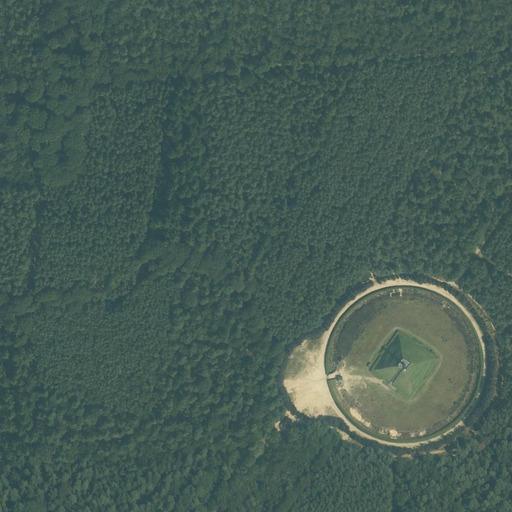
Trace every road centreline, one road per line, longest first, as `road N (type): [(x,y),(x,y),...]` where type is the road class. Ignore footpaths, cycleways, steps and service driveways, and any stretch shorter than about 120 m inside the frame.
road 1 (track): [(50,511),(26,303),(42,202),(37,174),(75,166),(88,82)]
road 2 (track): [(446,293),(476,326),(485,367),(477,401),(451,432),(415,445),(376,441),(337,412),(324,378)]
road 3 (track): [(241,291),(359,56)]
road 4 (track): [(0,309),(56,291),(120,294),(154,245),(204,254)]
road 5 (track): [(446,293),(389,283),(349,302),(323,344),(324,378)]
road 6 (track): [(204,254),(194,72)]
road 7 (track): [(324,378),(229,485),(216,511)]
road 8 (track): [(194,72),(341,58)]
road 9 (track): [(341,58),(465,44)]
road 10 (track): [(204,254),(281,345)]
